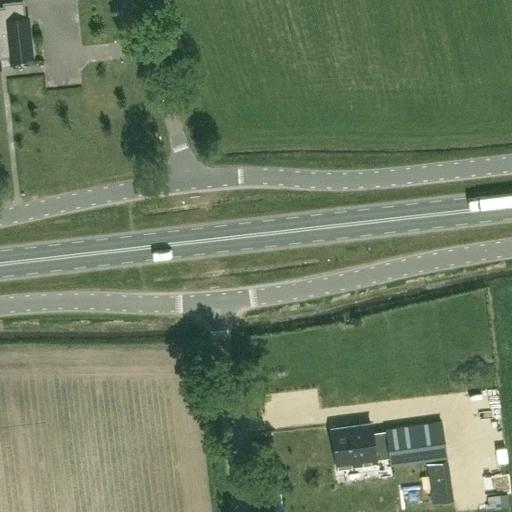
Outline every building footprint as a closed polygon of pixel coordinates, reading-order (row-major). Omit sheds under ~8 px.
[(28,22),(28,16),(28,15),(24,15),(22,0),(16,0),(4,1),(4,5),(0,5),(0,54),(9,54),(9,56),(9,58),(32,55),(28,22)] [(101,133),(100,105),(58,106),(59,134),(101,133)] [(47,149),(47,106),(21,106),(21,149),(47,149)] [(371,421),(332,427),(337,459),(350,457),(351,465),(377,462),(376,453),(389,451),(391,463),(447,454),(441,419),(386,427),(386,429),(372,431),(371,421)] [(448,459),(426,462),(432,502),(454,499),(448,459)]
